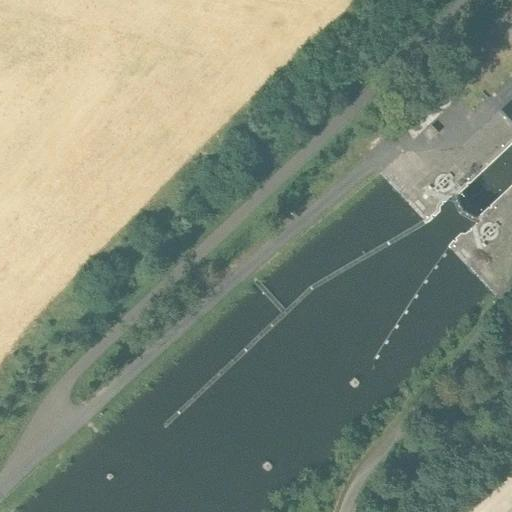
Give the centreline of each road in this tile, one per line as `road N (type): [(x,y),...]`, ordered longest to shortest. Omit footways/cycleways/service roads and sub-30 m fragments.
road 1 (unclassified): [(466,0),(132,302),(73,369),(23,467),(0,492)]
road 2 (track): [(346,511),(359,472),(496,324)]
